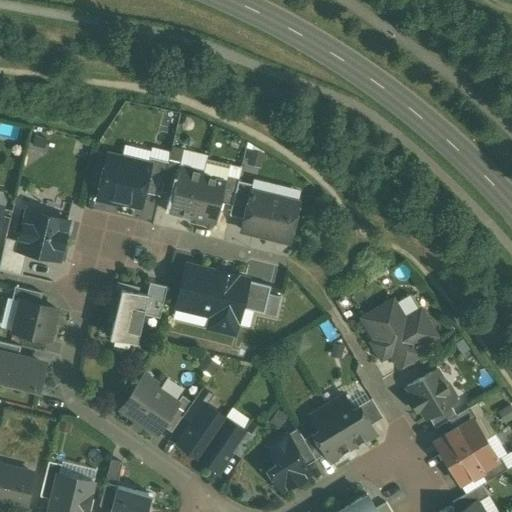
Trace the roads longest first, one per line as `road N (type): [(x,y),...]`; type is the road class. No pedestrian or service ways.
road 1 (secondary): [(219,0),(363,76),(435,132),(511,209)]
road 2 (residential): [(203,497),(67,393),(77,294)]
road 3 (residential): [(77,294),(106,244),(135,231),(285,262)]
road 4 (track): [(344,0),(511,133)]
road 5 (residential): [(343,327),(407,439),(388,452)]
road 6 (residential): [(388,452),(284,511)]
